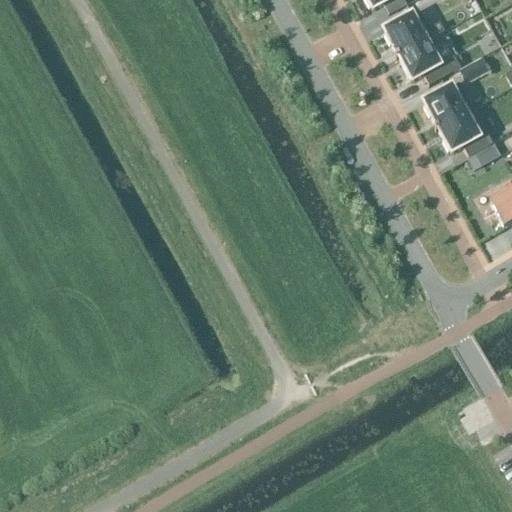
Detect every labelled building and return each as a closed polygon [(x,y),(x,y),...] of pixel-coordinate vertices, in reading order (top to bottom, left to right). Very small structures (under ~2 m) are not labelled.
[(364,0),(365,1),(362,2),(368,13),(370,11),(372,14),(398,0),(364,0)] [(425,0),(423,0),(417,4),(422,14),(431,10),(425,0)] [(394,61),(395,62),(443,36),(438,28),(428,33),(419,16),(384,36),(386,39),(383,40),(389,50),(391,49),(397,59),(394,61)] [(412,86),(422,80),(428,91),(453,77),(446,65),(442,68),(429,45),(443,37),(443,36),(395,62),(396,64),(399,62),(412,86)] [(454,73),(463,68),(457,58),(449,62),(454,73)] [(458,72),(465,85),(488,72),(481,59),(458,72)] [(434,133),(434,134),(472,113),(459,88),(423,107),(425,111),(423,112),(428,122),(431,121),(436,131),(434,133)] [(472,113),(434,134),(435,135),(438,134),(444,144),(441,146),(447,156),(449,155),(451,158),(462,152),(468,162),(481,155),(492,149),(472,113)] [(489,136),(495,146),(503,142),(498,131),(489,136)] [(492,149),(481,155),(487,167),(500,161),(493,148),(492,149)] [(511,195),(490,208),(503,232),(511,227),(511,195)]
